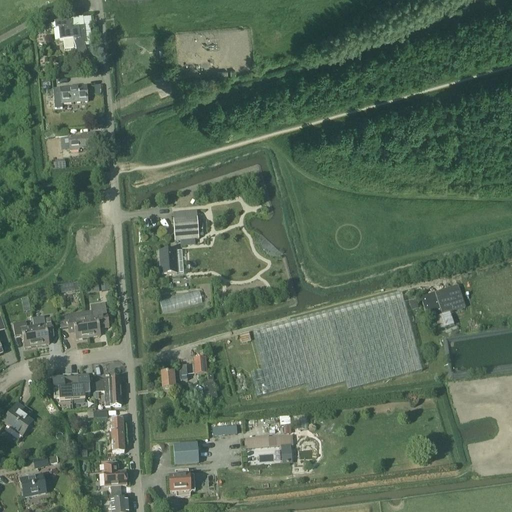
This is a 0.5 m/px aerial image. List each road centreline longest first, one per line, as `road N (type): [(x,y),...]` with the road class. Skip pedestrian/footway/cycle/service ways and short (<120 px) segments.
road 1 (unclassified): [(126,354),(95,0)]
road 2 (unclassified): [(137,511),(126,354)]
road 3 (unclassified): [(0,385),(39,366),(126,354)]
